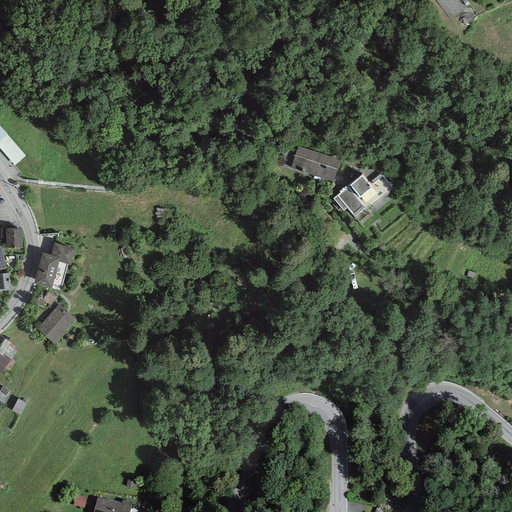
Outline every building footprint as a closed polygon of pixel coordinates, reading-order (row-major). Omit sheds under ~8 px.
[(24,156),(0,129),(0,151),(13,166),(24,156)] [(340,159),(298,145),(291,167),(333,181),(340,159)] [(371,184),(362,174),(333,197),(343,209),(347,205),(355,215),(366,205),(368,207),(392,187),(382,175),(371,184)] [(22,228),(1,228),(1,238),(6,238),(6,246),(22,246),(22,228)] [(75,249),(54,243),(51,255),(60,258),(59,262),(70,265),(75,249)] [(51,255),(42,253),(34,283),(52,289),(59,262),(60,258),(51,255)] [(9,273),(0,273),(0,288),(10,287),(9,273)] [(50,305),(56,297),(48,292),(43,299),(50,305)] [(77,319),(59,304),(37,330),(55,345),(77,319)] [(19,348),(0,334),(0,373),(0,374),(5,368),(9,371),(16,362),(12,359),(19,348)] [(25,403),(17,400),(13,410),(21,414),(25,403)] [(137,482),(128,480),(126,487),(135,489),(137,482)] [(86,507),(89,498),(80,496),(78,505),(86,507)] [(121,506),(97,500),(94,511),(129,511),(132,504),(123,501),(121,506)]
